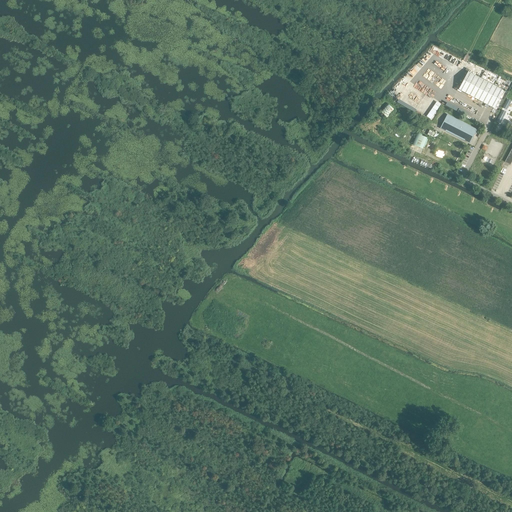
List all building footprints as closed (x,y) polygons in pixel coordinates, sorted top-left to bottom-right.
[(468,72),(459,90),(494,108),(503,91),(468,72)] [(508,99),(503,108),(507,110),(511,101),(508,99)] [(387,102),(379,110),(387,117),(395,109),(387,102)] [(503,110),(497,121),(501,123),(506,112),(503,110)] [(447,115),(441,128),(470,143),(477,130),(447,115)] [(417,134),(412,145),(422,149),(427,138),(417,134)]
